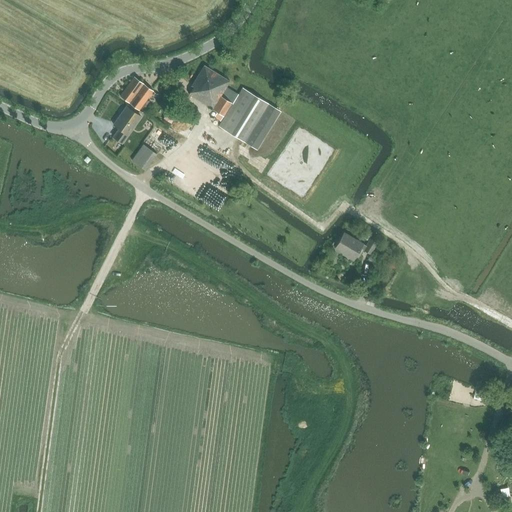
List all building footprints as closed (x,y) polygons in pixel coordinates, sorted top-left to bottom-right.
[(194,87),(189,94),(217,112),(214,117),(221,121),(224,116),(225,117),(219,126),(255,149),(279,110),(270,104),(243,88),(238,95),(226,88),(230,81),(204,65),(192,85),(194,87)] [(153,91),(150,88),(134,76),(120,96),(139,110),(143,105),(145,106),(149,101),(147,100),(153,91)] [(122,143),(141,116),(126,106),(113,124),(119,128),(113,136),(122,143)] [(164,113),(172,119),(177,111),(169,106),(164,113)] [(148,136),(161,145),(164,142),(168,145),(176,134),(150,114),(144,122),(153,129),(148,136)] [(157,153),(144,144),(132,160),(145,170),(157,153)] [(202,176),(211,167),(201,158),(193,167),(202,176)] [(353,260),(360,248),(371,254),(377,243),(370,238),(365,245),(363,244),(363,243),(344,232),(335,248),(343,253),(342,254),(353,260)] [(468,431),(469,424),(452,423),(451,431),(468,431)]
